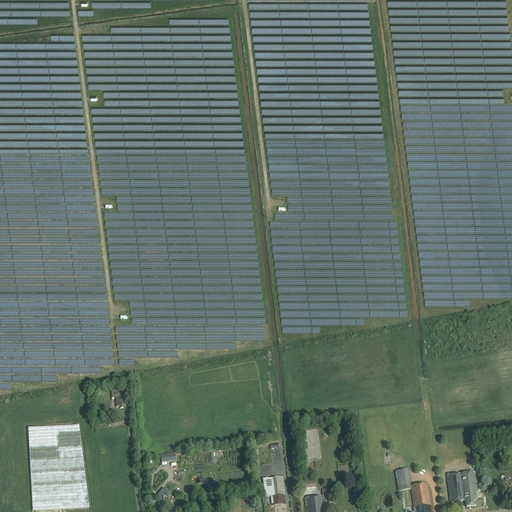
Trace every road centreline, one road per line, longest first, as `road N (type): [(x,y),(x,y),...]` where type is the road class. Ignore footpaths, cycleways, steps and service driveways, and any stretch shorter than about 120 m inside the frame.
road 1 (track): [(73,0),(112,319)]
road 2 (track): [(243,0),(269,210)]
